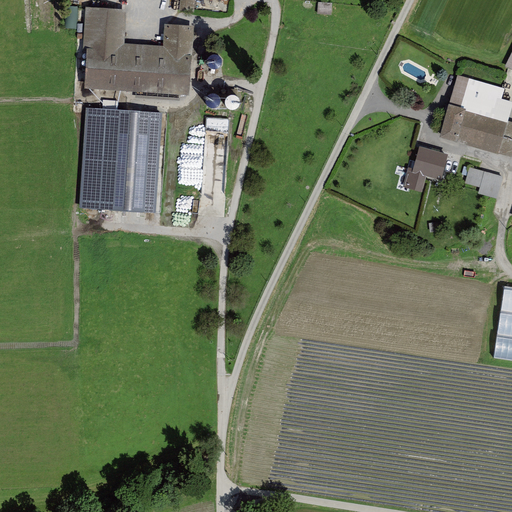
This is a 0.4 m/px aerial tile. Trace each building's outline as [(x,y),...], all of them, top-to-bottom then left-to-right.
[(181,0),(181,8),(195,9),(195,0),(181,0)] [(69,9),(70,28),(79,28),(78,8),(69,9)] [(126,10),(87,8),(83,90),(190,95),(193,26),(164,25),(163,46),(124,45),(126,10)] [(221,59),(220,57),(217,55),(215,55),(212,55),(210,56),(208,57),(207,60),(206,62),(207,65),(208,67),(209,69),(212,70),(214,70),(217,70),(219,68),(221,66),(222,64),(222,61),(221,59)] [(504,89),(457,75),(448,104),(466,109),(465,111),(507,123),(511,105),(511,102),(501,99),(504,89)] [(219,98),(217,96),(215,94),(213,94),(210,94),(208,95),(206,96),(205,99),(204,101),(204,104),(205,106),(207,108),(210,109),(212,109),(215,109),(217,107),(218,106),(219,103),(220,101),(219,98)] [(239,99),(238,97),(236,96),(233,95),(231,95),(228,96),(226,98),(225,100),(224,102),(225,105),(226,107),(228,109),(230,110),(232,110),(235,110),(237,109),(239,107),(240,104),(240,102),(239,99)] [(466,109),(448,104),(439,138),(498,155),(507,123),(465,111),(466,109)] [(160,112),(86,108),(80,208),(155,213),(160,112)] [(205,131),(206,118),(192,118),(191,130),(205,131)] [(226,196),(228,118),(206,118),(204,196),(226,196)] [(447,154),(419,147),(413,169),(408,168),(403,187),(421,192),(425,176),(440,180),(447,154)] [(503,177),(470,168),(465,183),(479,187),(478,194),(496,199),(503,177)] [(511,287),(504,287),(495,360),(511,361),(511,287)]
